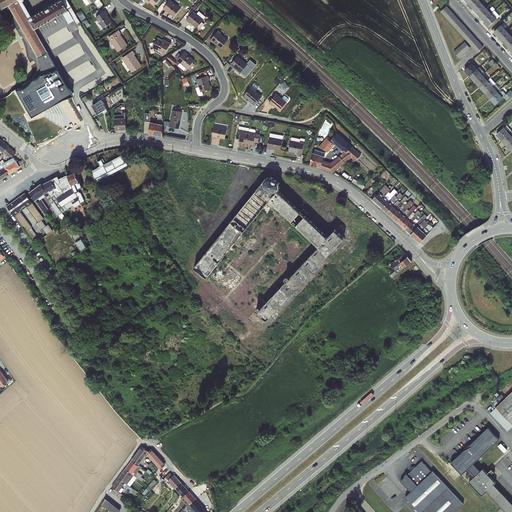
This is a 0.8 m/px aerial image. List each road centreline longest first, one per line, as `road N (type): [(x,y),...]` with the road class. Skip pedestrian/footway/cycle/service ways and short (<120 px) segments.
road 1 (trunk): [(454,307),(439,338),(237,511)]
road 2 (trunk): [(261,511),(457,345),(482,336)]
road 3 (residential): [(197,149),(344,184),(416,253)]
road 4 (residential): [(92,511),(142,442),(209,508)]
road 5 (residential): [(121,0),(212,57),(227,92),(213,107)]
road 6 (residential): [(41,161),(56,164),(115,139),(197,149)]
road 7 (unclassified): [(472,400),(351,489)]
road 8 (secondary): [(481,135),(423,0)]
